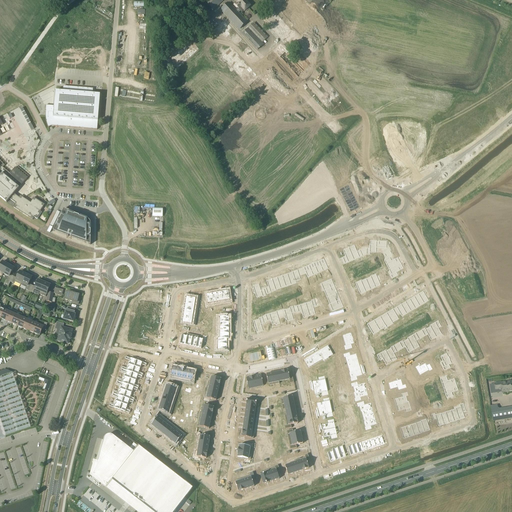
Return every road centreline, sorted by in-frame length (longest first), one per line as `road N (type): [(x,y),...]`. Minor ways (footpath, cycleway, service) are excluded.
road 1 (residential): [(124,259),(123,228),(101,193),(116,0)]
road 2 (residential): [(395,449),(472,422),(465,375),(446,341),(374,380)]
road 3 (secondary): [(311,511),(511,445)]
road 4 (residential): [(164,352),(138,429),(212,485)]
road 5 (residential): [(70,357),(86,289),(0,249)]
road 6 (tertiary): [(85,364),(45,511)]
road 7 (tertiary): [(54,511),(94,367)]
road 8 (residential): [(236,279),(174,291),(164,352)]
road 9 (residential): [(237,344),(354,312)]
